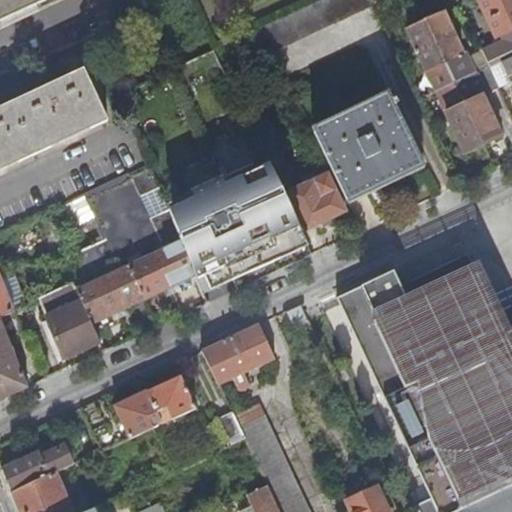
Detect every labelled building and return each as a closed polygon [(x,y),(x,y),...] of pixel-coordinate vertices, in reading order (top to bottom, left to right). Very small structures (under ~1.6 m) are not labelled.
[(0,0),(0,23),(49,0),(0,0)] [(269,37),(275,50),(374,3),(373,2),(372,0),(319,0),(263,25),(269,37)] [(374,3),(376,9),(390,3),(388,0),(377,0),(373,2),(374,3)] [(511,29),(511,27),(499,0),(477,0),(495,38),(511,29)] [(511,0),(499,0),(511,27),(511,0)] [(314,132),(326,126),(310,94),(398,53),(376,9),(374,3),(275,50),(314,132)] [(454,83),(475,73),(467,55),(463,57),(442,12),(425,21),(454,83)] [(407,30),(435,91),(454,83),(425,21),(407,30)] [(214,49),(219,61),(269,37),(263,25),(228,42),(214,49)] [(511,55),(500,61),(506,75),(511,72),(511,55)] [(481,96),(498,88),(488,67),(475,73),(454,83),(435,91),(426,95),(432,108),(444,102),(448,111),(445,113),(464,153),(499,136),(481,96)] [(0,171),(108,120),(83,71),(0,109),(0,171)] [(314,132),(347,200),(360,193),(360,192),(407,169),(408,170),(422,164),(393,106),(399,104),(396,99),(391,101),(389,97),(376,102),(377,104),(328,127),(328,126),(326,126),(314,132)] [(155,177),(149,164),(85,194),(84,194),(95,218),(105,240),(72,254),(83,278),(100,270),(126,258),(140,252),(151,247),(165,240),(178,234),(172,219),(168,210),(149,219),(139,197),(159,188),(155,177)] [(344,211),(327,175),(289,193),(306,229),(344,211)] [(195,275),(203,293),(220,285),(214,271),(224,266),(227,273),(243,266),(277,250),(297,240),(304,237),(275,176),(230,196),(221,178),(192,192),(199,208),(172,219),(178,234),(182,242),(195,275)] [(168,210),(159,188),(139,197),(149,219),(168,210)] [(70,229),(95,218),(84,194),(59,206),(70,229)] [(155,254),(170,287),(195,275),(182,242),(168,248),(165,240),(151,247),(155,254)] [(301,248),(297,240),(277,250),(281,257),(301,248)] [(243,266),(246,273),(281,257),(277,250),(243,266)] [(144,298),(170,287),(155,254),(144,260),(140,252),(126,258),(129,266),(144,298)] [(376,280),(335,299),(430,498),(415,506),(417,511),(511,511),(511,301),(509,303),(511,310),(511,313),(482,328),(452,261),(383,294),(376,280)] [(0,316),(12,310),(18,308),(26,304),(13,269),(4,266),(0,267),(0,316)] [(104,278),(118,310),(144,298),(129,266),(104,278)] [(214,271),(220,285),(246,273),(243,266),(227,273),(224,266),(214,271)] [(93,323),(118,310),(104,278),(77,291),(93,323)] [(65,359),(102,342),(93,323),(77,291),(73,283),(38,299),(65,359)] [(330,302),(320,306),(415,506),(430,498),(335,299),(330,302)] [(306,321),(300,306),(287,312),(294,327),(306,321)] [(0,400),(28,387),(0,320),(0,400)] [(230,338),(202,351),(219,387),(231,380),(238,393),(250,387),(245,374),(274,360),(258,326),(230,338)] [(181,376),(148,392),(163,425),(196,410),(181,376)] [(114,407),(129,440),(153,429),(163,425),(148,392),(114,407)] [(307,511),(257,406),(234,417),(245,440),(268,486),(279,511),(307,511)] [(234,417),(232,413),(218,420),(231,447),(245,440),(234,417)] [(5,478),(12,494),(58,473),(72,466),(64,448),(40,459),(39,455),(3,472),(5,478)] [(19,511),(73,511),(58,473),(12,494),(19,511)] [(279,511),(268,486),(248,496),(255,511),(279,511)] [(392,503),(384,486),(347,502),(350,510),(350,511),(387,511),(385,507),(392,503)] [(142,511),(167,511),(166,503),(142,509),(142,511)] [(395,511),(392,503),(385,507),(387,511),(395,511)]
